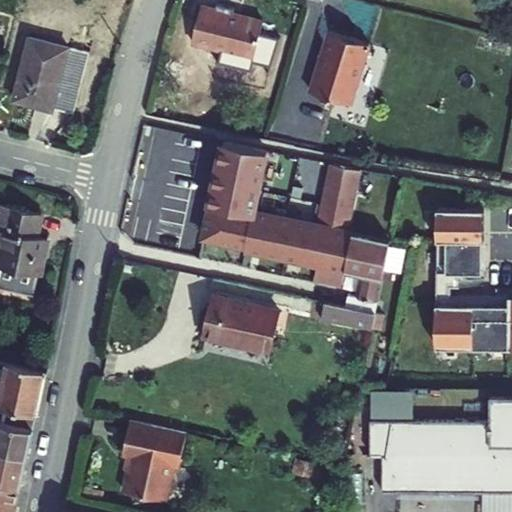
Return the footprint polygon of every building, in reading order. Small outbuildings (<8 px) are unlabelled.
[(180,6),(172,44),(237,57),(245,20),(215,15),(217,8),(197,2),(195,10),(180,6)] [(310,34),(293,94),(333,106),(349,44),(310,34)] [(17,43),(1,105),(40,116),(56,53),(17,43)] [(250,142),(171,125),(168,141),(200,147),(183,242),(223,250),(222,256),(296,270),(293,280),(323,286),(325,274),(342,278),(337,298),(326,296),(322,301),(304,297),(297,331),(349,342),(368,241),(329,232),(343,161),(312,155),(298,231),(234,219),(250,142)] [(0,262),(2,263),(0,270),(0,282),(35,292),(51,234),(40,231),(45,210),(0,198),(0,262)] [(426,201),(426,265),(473,265),(473,201),(426,201)] [(511,288),(426,288),(426,340),(511,341),(511,288)] [(191,298),(183,337),(251,353),(260,311),(191,298)] [(0,511),(18,511),(32,453),(53,363),(0,349),(0,410),(3,412),(0,424),(0,511)] [(482,511),(511,511),(511,399),(490,400),(489,423),(373,421),(372,456),(383,456),(383,490),(483,491),(482,511)] [(114,460),(107,493),(153,503),(158,468),(165,469),(170,432),(113,420),(106,458),(114,460)]
